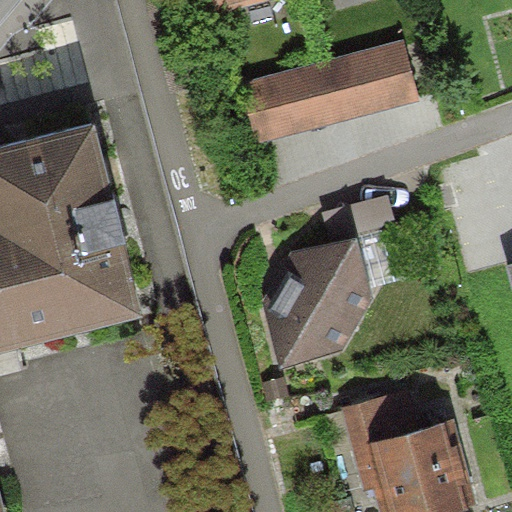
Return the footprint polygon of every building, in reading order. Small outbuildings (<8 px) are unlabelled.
[(208,0),(215,23),(298,0),(208,0)] [(258,145),(422,98),(405,38),(240,86),(258,145)] [(0,357),(144,320),(95,132),(0,156),(0,357)] [(295,253),(267,302),(282,376),(316,363),(346,352),(375,297),(359,243),(295,253)] [(375,402),(342,411),(366,496),(376,493),(381,511),(472,511),(475,511),(452,429),(387,447),(375,402)]
